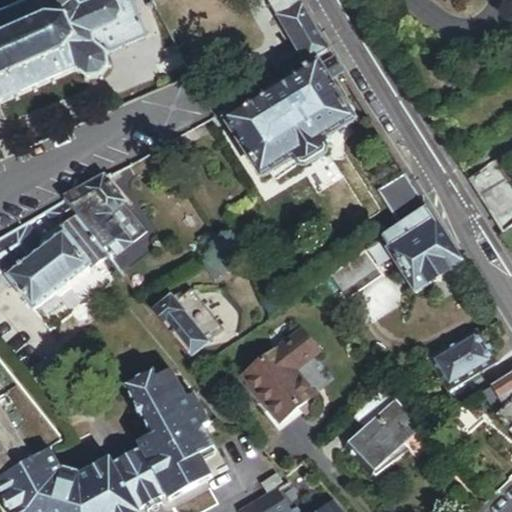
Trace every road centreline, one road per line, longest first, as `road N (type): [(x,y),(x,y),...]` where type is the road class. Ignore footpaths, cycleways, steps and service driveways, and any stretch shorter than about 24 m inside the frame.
road 1 (secondary): [(511,293),(327,0)]
road 2 (residential): [(0,198),(201,97)]
